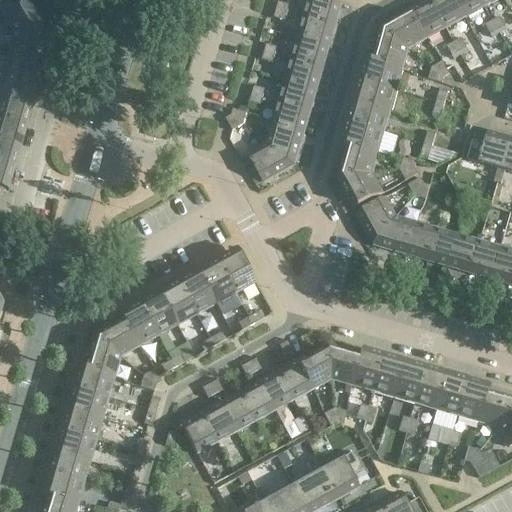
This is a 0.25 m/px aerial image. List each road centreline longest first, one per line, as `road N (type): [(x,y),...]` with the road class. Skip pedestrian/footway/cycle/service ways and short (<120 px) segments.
road 1 (residential): [(511,369),(310,313),(276,277),(223,179),(178,164)]
road 2 (tertiary): [(0,476),(97,142)]
road 3 (residential): [(61,0),(71,11),(43,127),(12,229),(0,240)]
road 4 (residential): [(228,0),(178,164)]
road 5 (tertiary): [(97,142),(140,0)]
